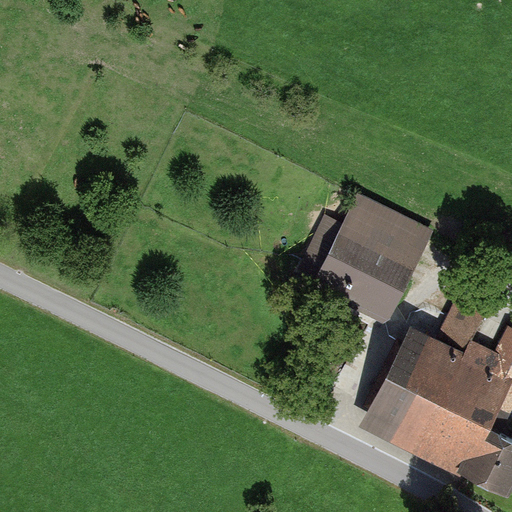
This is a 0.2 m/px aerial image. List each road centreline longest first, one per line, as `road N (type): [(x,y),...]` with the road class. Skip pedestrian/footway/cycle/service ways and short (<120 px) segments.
road 1 (unclassified): [(470,511),(397,468),(0,273)]
road 2 (unknown): [(334,438),(358,360),(426,250)]
